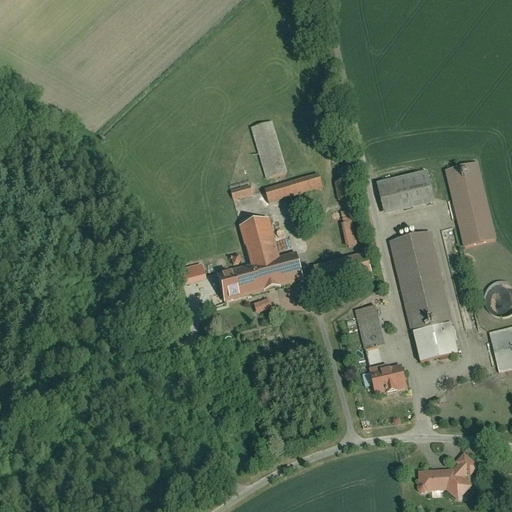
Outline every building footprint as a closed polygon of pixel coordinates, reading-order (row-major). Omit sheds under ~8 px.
[(288,174),(273,122),(251,129),(266,180),(288,174)] [(498,241),(479,164),(445,172),(464,250),(498,241)] [(435,206),(427,173),(377,185),(385,217),(435,206)] [(323,189),(318,175),(264,191),(269,205),(323,189)] [(351,199),(347,182),(334,184),(338,201),(351,199)] [(254,195),(251,185),(231,191),(234,201),(254,195)] [(359,246),(350,212),(338,214),(346,249),(359,246)] [(297,253),(280,257),(270,219),(239,228),(250,266),(215,275),(223,304),(305,282),(297,253)] [(461,356),(431,233),(389,243),(419,366),(461,356)] [(374,281),(366,253),(313,268),(320,296),(374,281)] [(511,285),(507,283),(500,283),(495,285),(490,288),(487,293),(485,298),(485,304),(487,309),(490,314),(494,317),(500,319),(506,319),(511,316),(511,285)] [(259,315),(276,309),(272,299),(255,305),(259,315)] [(386,347),(376,307),(356,312),(366,352),(386,347)] [(511,371),(511,329),(489,335),(499,375),(511,371)] [(407,390),(401,367),(388,370),(387,366),(368,371),(375,397),(407,390)] [(479,468),(465,455),(456,464),(458,465),(453,471),(418,473),(419,485),(418,487),(418,492),(422,495),(425,495),(428,493),(446,492),(459,503),(473,487),(464,479),(467,476),(470,478),(479,468)]
